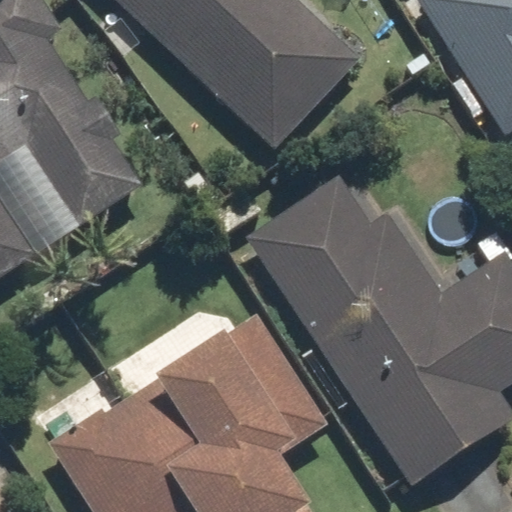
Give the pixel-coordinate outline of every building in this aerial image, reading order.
[(38,0),(0,0),(0,289),(159,191),(38,0)] [(116,0),(280,155),(367,64),(298,0),(116,0)] [(511,0),(421,0),(419,2),(511,138),(511,0)] [(341,176),(246,240),(420,494),(511,431),(511,406),(507,398),(511,394),(511,257),(511,256),(449,299),(392,216),(376,227),(341,176)] [(265,317),(55,447),(95,511),(327,511),(292,455),(335,429),(265,317)]
